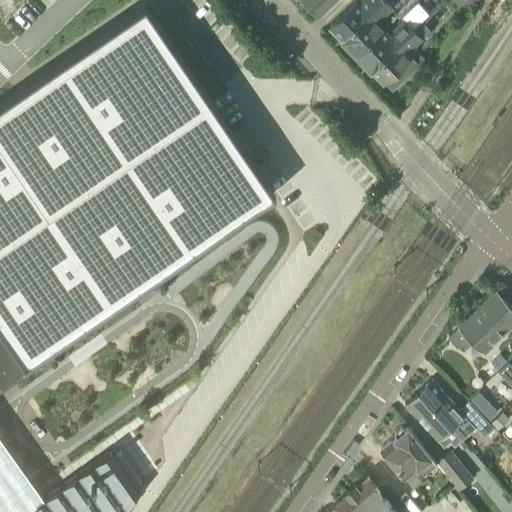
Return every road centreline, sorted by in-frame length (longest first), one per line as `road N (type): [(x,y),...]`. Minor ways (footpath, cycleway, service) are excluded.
road 1 (unclassified): [(296,511),(488,236)]
road 2 (residential): [(488,236),(262,0)]
road 3 (track): [(433,181),(511,58)]
